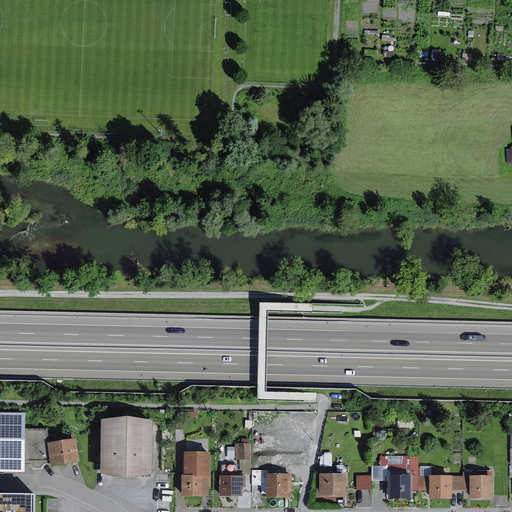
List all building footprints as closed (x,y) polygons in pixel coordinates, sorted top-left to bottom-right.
[(0,472),(29,473),(30,414),(0,413),(0,472)] [(154,419),(102,418),(101,472),(153,473),(154,419)] [(85,462),(81,438),(54,443),(58,467),(85,462)] [(250,460),(250,444),(235,445),(236,460),(250,460)] [(304,447),(295,447),(295,463),(304,463),(304,447)] [(208,453),(184,453),(184,476),(182,475),(181,496),(207,496),(208,453)] [(380,467),(373,467),(373,481),(380,481),(387,481),(387,499),(413,499),(413,491),(419,491),(419,457),(380,457),(380,467)] [(292,496),(292,473),(268,473),(268,471),(252,471),(252,485),(262,485),(262,493),(267,493),(267,496),(292,496)] [(346,497),(346,475),(321,475),(321,497),(346,497)] [(246,476),(220,476),(219,496),(242,496),(243,488),(245,488),(246,476)] [(371,490),(371,476),(356,476),(356,490),(364,490),(371,490)] [(458,499),(458,476),(435,476),(435,500),(458,499)] [(475,477),(475,500),(498,500),(497,476),(475,477)] [(0,494),(0,511),(34,511),(35,494),(0,494)]
